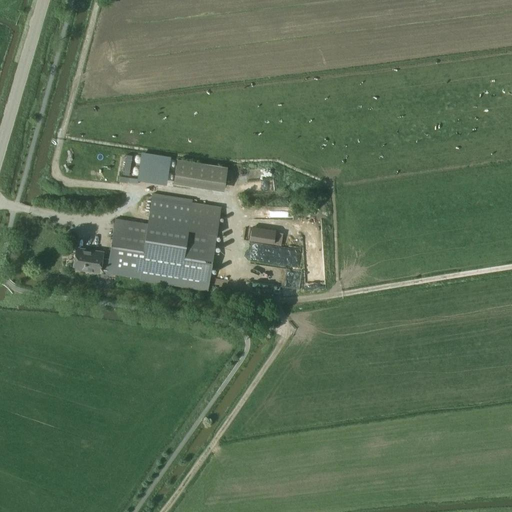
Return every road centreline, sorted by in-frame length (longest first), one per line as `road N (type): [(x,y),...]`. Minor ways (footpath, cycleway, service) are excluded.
road 1 (unclassified): [(133,511),(240,360),(242,328),(11,286)]
road 2 (unclassified): [(7,283),(6,241),(71,0)]
road 3 (tertiary): [(0,147),(42,0)]
